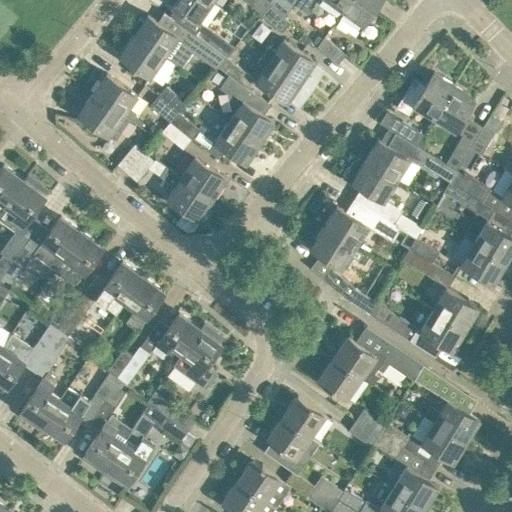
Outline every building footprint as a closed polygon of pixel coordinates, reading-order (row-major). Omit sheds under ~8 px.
[(212,0),(211,0),(170,0),(178,6),(172,15),(197,33),(204,23),(206,24),(220,5),(212,0)] [(247,0),(262,13),(271,4),(266,0),(247,0)] [(286,17),(295,4),(297,0),(273,0),(271,4),(286,17)] [(297,0),(295,4),(304,10),(311,0),(331,0),(344,9),(350,0),(297,0)] [(380,0),(350,0),(344,9),(364,23),(380,0)] [(290,20),(286,17),(271,4),(262,13),(281,30),(290,20)] [(133,33),(164,55),(182,69),(195,50),(217,66),(226,56),(196,34),(197,33),(172,15),(164,10),(164,11),(165,12),(159,20),(148,12),(144,19),(139,16),(130,28),(129,28),(129,29),(134,32),(133,33)] [(196,34),(226,56),(235,45),(206,24),(204,23),(197,33),(196,34)] [(133,33),(120,53),(151,74),(164,55),(133,33)] [(326,34),(318,45),(337,62),(345,52),(326,34)] [(314,62),(316,59),(283,36),(269,58),(312,87),(323,68),(314,62)] [(217,66),(229,74),(246,85),(253,75),(246,70),(226,56),(217,66)] [(300,103),(312,87),(269,58),(256,76),(288,100),(290,96),(300,103)] [(415,76),(397,104),(408,111),(414,102),(435,116),(455,84),(434,70),(428,80),(426,83),(415,76)] [(107,71),(92,92),(128,119),(135,109),(130,105),(138,93),(107,71)] [(229,119),(261,140),(275,119),(262,111),(269,101),(246,85),(229,74),(221,85),(229,91),(232,107),(235,109),(229,119)] [(167,84),(159,94),(180,111),(189,101),(167,84)] [(455,84),(435,116),(455,129),(476,96),(455,84)] [(78,112),(115,137),(128,119),(92,92),(78,112)] [(171,120),(180,111),(159,94),(151,104),(171,120)] [(190,136),(198,126),(180,111),(171,120),(190,136)] [(483,125),(471,146),(483,153),(501,121),(490,114),(483,125)] [(458,167),(471,146),(483,125),(469,117),(460,132),(464,134),(447,161),(458,167)] [(424,131),(402,118),(396,130),(417,143),(424,131)] [(223,145),(247,160),(261,140),(229,119),(216,138),(198,126),(190,136),(218,155),(219,154),(217,153),(223,145)] [(183,146),(190,136),(171,120),(163,129),(183,146)] [(414,157),(422,145),(417,143),(396,130),(388,142),(378,137),(366,157),(398,177),(410,156),(414,157)] [(119,161),(128,170),(143,152),(134,144),(119,161)] [(439,173),(447,161),(422,145),(414,157),(439,173)] [(153,161),(143,152),(128,170),(138,178),(153,161)] [(195,154),(182,175),(212,198),(227,176),(195,154)] [(354,197),(394,221),(401,209),(384,198),(398,177),(366,157),(352,178),(362,184),(354,197)] [(0,210),(6,203),(8,204),(29,174),(28,173),(24,178),(4,163),(0,168),(0,210)] [(199,217),(212,198),(182,175),(167,165),(161,174),(175,184),(168,195),(199,217)] [(451,179),(495,207),(511,217),(511,177),(502,195),(458,168),(451,179)] [(19,230),(46,193),(44,192),(47,188),(29,174),(8,204),(17,211),(9,222),(19,230)] [(471,239),(474,241),(506,261),(511,251),(511,234),(505,230),(511,218),(511,217),(495,207),(451,179),(444,190),(485,215),(471,239)] [(337,203),(324,223),(357,244),(370,224),(337,203)] [(182,210),(176,220),(186,227),(192,227),(197,220),(182,210)] [(56,268),(65,255),(82,230),(61,214),(33,252),(44,260),(56,268)] [(394,221),(387,232),(409,246),(410,246),(410,245),(417,235),(410,231),(394,221)] [(410,231),(417,235),(423,225),(417,221),(410,231)] [(369,252),(357,244),(324,223),(311,245),(344,266),(351,254),(364,262),(369,252)] [(76,282),(103,245),(82,230),(65,255),(56,268),(65,274),(76,282)] [(410,245),(410,246),(431,259),(438,248),(417,235),(410,245)] [(451,271),(454,273),(462,261),(494,281),(506,261),(474,241),(471,239),(451,271)] [(409,246),(403,257),(416,265),(433,275),(421,296),(436,304),(434,307),(466,327),(479,306),(447,286),(454,273),(451,271),(431,259),(410,246),(409,246)] [(0,259),(0,278),(16,257),(6,250),(0,259)] [(26,264),(16,257),(0,278),(2,280),(10,287),(26,264)] [(108,279),(95,296),(116,312),(125,299),(126,299),(144,275),(122,259),(108,279)] [(144,275),(126,299),(137,307),(128,319),(138,327),(165,290),(144,275)] [(0,303),(11,287),(10,287),(2,280),(0,282),(0,303)] [(356,286),(349,297),(370,311),(376,300),(356,286)] [(59,327),(75,306),(66,300),(51,320),(53,322),(59,327)] [(376,300),(370,311),(410,338),(435,355),(443,342),(453,348),(466,327),(434,307),(421,328),(402,315),(401,317),(399,316),(376,300)] [(85,313),(75,306),(59,327),(62,329),(69,335),(85,313)] [(173,363),(174,364),(201,326),(180,311),(153,348),(163,356),(172,343),(183,351),(173,363)] [(201,326),(174,364),(205,386),(217,369),(207,362),(222,341),(220,340),(223,335),(205,321),(201,326)] [(62,329),(59,327),(53,322),(38,343),(48,350),(62,329)] [(349,334),(335,355),(362,373),(372,380),(376,375),(372,371),(382,358),(413,378),(414,376),(417,372),(423,362),(367,325),(357,340),(349,334)] [(72,337),(69,335),(62,329),(48,350),(58,357),(72,337)] [(13,332),(5,345),(0,351),(0,378),(8,384),(33,346),(13,332)] [(140,346),(134,354),(119,376),(120,377),(129,384),(150,353),(140,346)] [(110,368),(111,370),(119,376),(134,354),(124,347),(110,368)] [(335,355),(320,377),(346,395),(362,373),(335,355)] [(417,372),(414,376),(448,398),(442,408),(432,402),(426,411),(436,417),(468,437),(480,418),(470,411),(454,401),(462,388),(447,378),(423,362),(417,372)] [(48,370),(22,408),(24,409),(21,413),(40,427),(43,422),(44,423),(62,398),(50,390),(59,377),(48,370)] [(96,392),(106,398),(120,377),(119,376),(111,370),(96,392)] [(62,398),(44,423),(65,437),(90,399),(80,392),(70,386),(62,398)] [(149,400),(150,402),(170,418),(170,417),(168,416),(174,406),(155,390),(149,400)] [(298,394),(284,414),(310,433),(325,412),(298,394)] [(106,398),(93,418),(99,422),(113,403),(106,398)] [(104,470),(123,483),(126,478),(128,480),(154,441),(144,435),(154,420),(163,428),(170,418),(150,402),(133,428),(104,470)] [(356,416),(379,431),(380,430),(386,421),(362,406),(356,416)] [(103,425),(85,450),(87,452),(84,456),(104,470),(133,428),(111,413),(103,425)] [(268,436),(272,438),(264,449),(297,473),(320,441),(310,434),(310,433),(284,414),(268,436)] [(379,431),(356,416),(348,427),(372,442),(373,441),(379,431)] [(436,417),(422,439),(454,460),(468,437),(436,417)] [(386,421),(380,430),(402,443),(408,432),(387,419),(386,421)] [(380,430),(379,431),(373,441),(395,454),(402,443),(380,430)] [(291,484),(253,458),(238,479),(277,505),(291,484)] [(405,464),(394,483),(427,504),(439,484),(405,464)] [(321,472),(314,483),(337,497),(337,496),(344,487),(321,472)] [(271,511),(277,505),(238,479),(224,500),(238,510),(237,511),(271,511)] [(330,508),(331,506),(337,497),(314,483),(307,493),(330,508)] [(421,511),(427,504),(394,483),(380,506),(345,485),(344,487),(337,496),(360,509),(362,506),(371,511),(421,511)] [(337,496),(337,497),(331,506),(341,511),(357,511),(360,509),(337,496)] [(0,511),(4,511),(9,506),(0,500),(0,511)]
